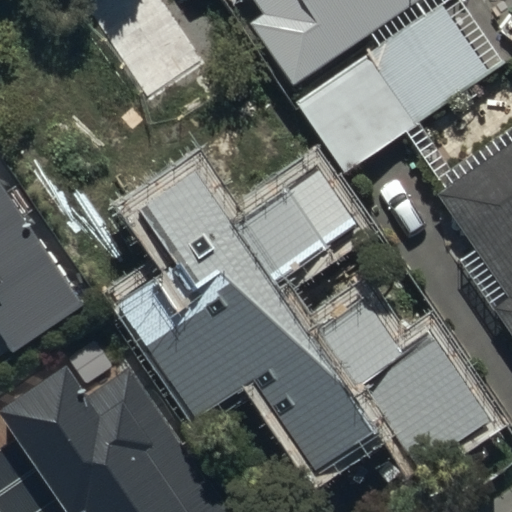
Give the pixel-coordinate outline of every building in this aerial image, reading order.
[(245,0),(262,24),(250,32),(292,92),(426,0),(245,0)] [(440,16),(292,115),(337,182),(484,82),(440,16)] [(511,152),(436,207),(505,304),(489,316),(511,348),(511,152)] [(237,222),(196,164),(133,207),(172,262),(111,304),(194,423),(251,383),(315,476),(388,425),(420,471),(491,422),(427,330),(399,349),(363,298),(315,331),(278,277),(353,224),(314,168),(237,222)] [(0,338),(11,355),(85,305),(0,181),(0,338)] [(0,416),(14,437),(0,445),(0,511),(228,511),(128,364),(86,393),(66,363),(0,407),(0,416)]
